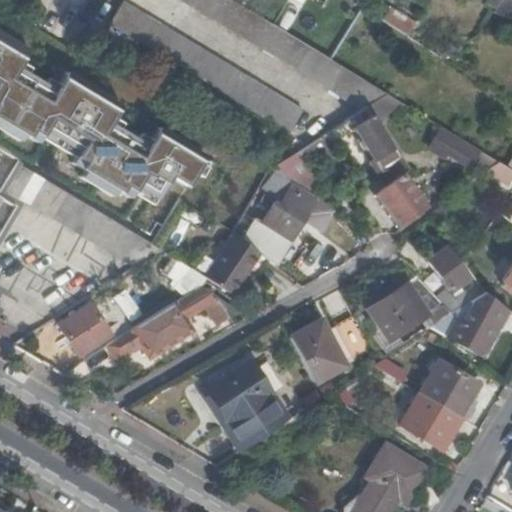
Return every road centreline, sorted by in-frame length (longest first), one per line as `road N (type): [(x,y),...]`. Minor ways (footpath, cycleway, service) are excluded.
road 1 (residential): [(393,254),(64,431)]
road 2 (secondary): [(199,511),(64,431)]
road 3 (secondary): [(0,443),(114,511)]
road 4 (unclassified): [(511,409),(449,511)]
